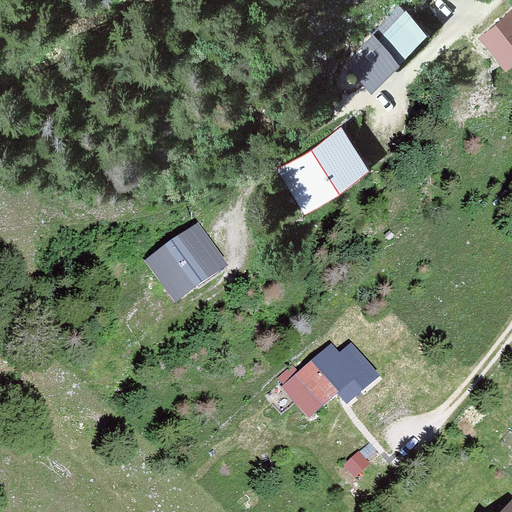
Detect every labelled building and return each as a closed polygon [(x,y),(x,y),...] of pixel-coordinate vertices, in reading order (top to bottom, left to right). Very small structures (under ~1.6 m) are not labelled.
[(511,60),(511,5),(485,32),(511,60)] [(393,22),(394,24),(379,38),(391,50),(407,36),(412,40),(425,27),(407,9),(393,22)] [(289,168),(304,190),(331,172),(335,177),(359,161),(339,131),(289,168)] [(156,262),(179,294),(217,267),(194,234),(156,262)] [(301,380),(322,403),(352,376),(331,353),(301,380)] [(342,459),(354,473),(368,460),(356,447),(342,459)]
